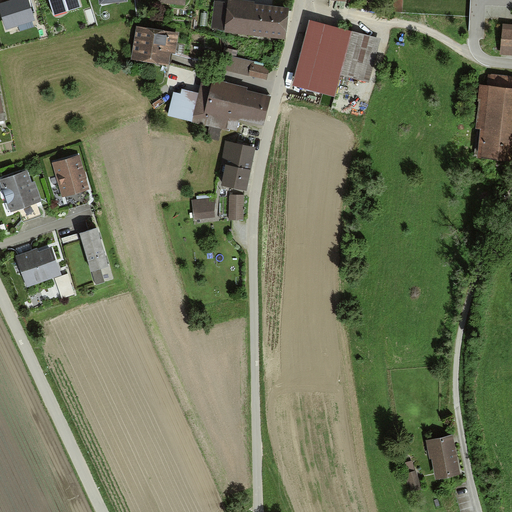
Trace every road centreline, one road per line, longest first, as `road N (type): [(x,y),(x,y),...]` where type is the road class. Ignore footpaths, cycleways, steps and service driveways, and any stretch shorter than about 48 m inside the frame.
road 1 (residential): [(255,511),(253,229),(301,0)]
road 2 (residential): [(0,291),(102,511)]
road 3 (track): [(480,511),(456,387),(473,277)]
road 4 (track): [(301,3),(426,30),(477,54)]
